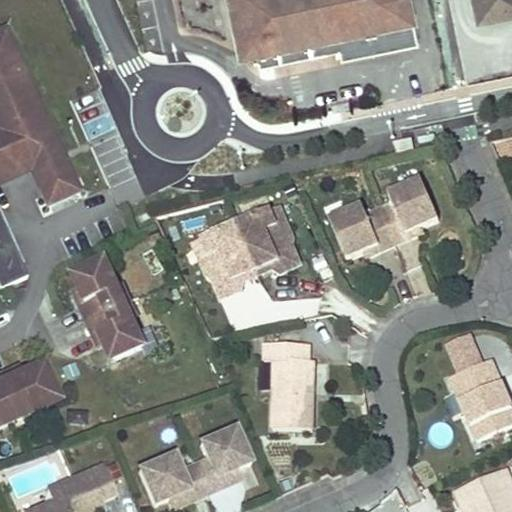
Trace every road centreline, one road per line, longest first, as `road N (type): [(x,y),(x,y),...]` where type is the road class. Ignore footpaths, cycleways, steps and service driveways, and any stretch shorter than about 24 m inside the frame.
road 1 (residential): [(315,511),(387,477),(397,332),(511,301)]
road 2 (residential): [(463,102),(282,140),(221,125)]
road 3 (residential): [(463,102),(511,246)]
road 4 (residential): [(221,125),(205,147),(165,151),(141,122),(149,88)]
